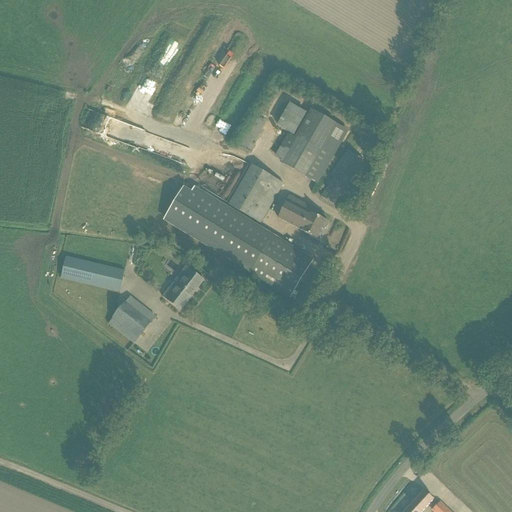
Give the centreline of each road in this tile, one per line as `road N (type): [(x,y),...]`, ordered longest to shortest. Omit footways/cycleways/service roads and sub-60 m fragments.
road 1 (unclassified): [(477,391),(323,302),(293,359),(274,362),(178,318)]
road 2 (unclassified): [(363,511),(397,463),(477,391)]
